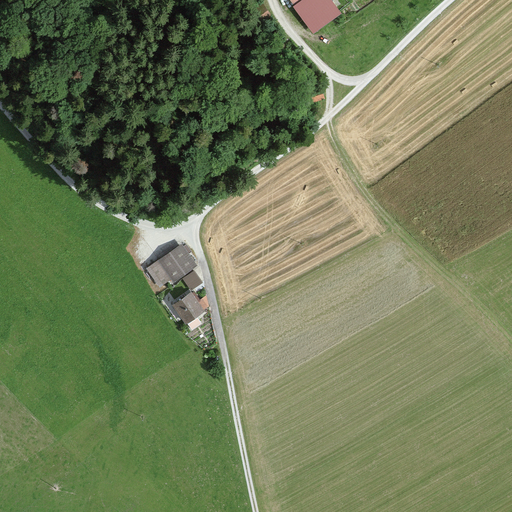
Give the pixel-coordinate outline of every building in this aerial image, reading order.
[(291,0),(312,28),(336,10),(329,0),(291,0)] [(269,14),(260,3),(249,11),(258,22),(269,14)] [(321,89),(310,93),(313,100),(324,96),(321,89)] [(194,264),(181,246),(161,260),(174,279),(194,264)] [(194,270),(183,278),(191,289),(201,281),(194,270)] [(175,304),(192,329),(201,322),(195,314),(207,305),(202,298),(199,300),(196,295),(193,296),(190,293),(175,304)] [(181,319),(176,323),(182,331),(187,328),(181,319)]
